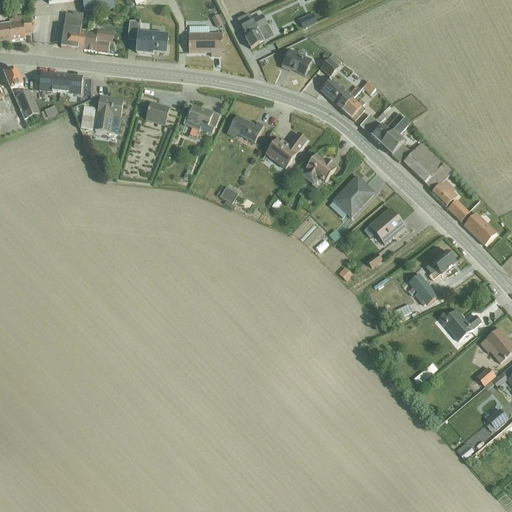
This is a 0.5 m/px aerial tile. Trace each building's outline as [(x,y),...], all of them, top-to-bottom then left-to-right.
[(51,0),(52,4),(77,0),(82,0),(84,12),(115,7),(114,0),(51,0)] [(134,0),(138,9),(148,5),(146,0),(134,0)] [(264,11),(275,34),(292,26),(280,3),(264,11)] [(311,15),(296,23),(303,35),(317,26),(311,15)] [(0,46),(27,43),(34,32),(33,18),(21,21),(21,27),(0,28),(0,46)] [(78,32),(66,33),(66,50),(81,50),(81,37),(88,37),(88,20),(78,20),(78,32)] [(129,41),(137,42),(139,23),(130,22),(129,41)] [(264,25),(246,34),(253,46),(270,37),(264,25)] [(144,37),(143,54),(170,56),(171,39),(144,37)] [(223,37),(195,37),(195,52),(223,52),(223,37)] [(111,40),(92,40),(92,53),(111,53),(111,40)] [(295,54),(285,72),(301,80),(310,62),(295,54)] [(330,60),(322,70),(332,79),(340,69),(330,60)] [(32,98),(30,93),(27,95),(17,73),(8,73),(4,75),(24,122),(40,115),(32,98)] [(79,79),(35,75),(33,94),(30,93),(32,98),(53,100),(54,89),(78,91),(79,79)] [(330,77),(318,89),(351,122),(363,110),(330,77)] [(356,97),(362,90),(371,98),(377,91),(365,80),(353,94),(356,97)] [(94,132),(118,136),(124,103),(100,99),(98,115),(97,115),(94,132)] [(170,110),(151,105),(145,122),(165,128),(170,110)] [(189,118),(186,124),(201,130),(200,132),(212,136),(214,129),(216,129),(220,117),(207,113),(206,114),(192,109),(190,115),(189,114),(188,117),(189,118)] [(51,110),(42,114),(45,122),(55,118),(51,110)] [(374,113),(362,125),(395,158),(409,144),(401,137),(413,125),(400,112),(390,122),(386,126),(374,113)] [(95,118),(84,116),(82,127),(93,129),(95,118)] [(236,136),(254,146),(263,128),(258,125),(256,128),(237,118),(227,136),(235,140),(236,136)] [(278,140),(265,157),(285,173),(308,143),(299,136),(290,148),(278,140)] [(404,165),(433,193),(446,181),(452,174),(423,146),(404,165)] [(324,164),(316,157),(301,178),(312,186),(311,187),(319,193),(335,172),(335,171),(337,169),(326,161),(324,164)] [(374,195),(357,179),(329,208),(343,220),(346,217),(350,221),(374,195)] [(446,209),(458,196),(454,192),(456,190),(446,181),(433,193),(432,195),(446,209)] [(238,196),(227,189),(221,199),(227,202),(225,206),(234,211),(235,208),(232,206),(238,196)] [(281,205),(277,202),(272,209),(276,212),(281,205)] [(470,215),(457,203),(448,211),(461,224),(470,215)] [(406,229),(390,210),(364,232),(370,240),(375,236),(384,247),(406,229)] [(497,235),(477,215),(465,227),(485,248),(497,235)] [(336,232),(329,237),(335,244),(342,238),(336,232)] [(325,242),(315,250),(319,255),(329,247),(325,242)] [(456,264),(447,253),(426,269),(432,277),(431,278),(433,281),(436,281),(456,264)] [(378,256),(367,264),(371,270),(382,262),(378,256)] [(345,271),(340,277),(349,284),(353,279),(345,271)] [(419,276),(409,285),(427,307),(438,298),(419,276)] [(402,320),(413,315),(408,306),(398,311),(402,320)] [(447,314),(439,320),(458,344),(481,325),(476,318),(467,325),(456,312),(450,317),(447,314)] [(498,331),(480,346),(488,355),(490,354),(500,366),(511,356),(511,345),(508,340),(507,342),(498,331)] [(432,364),(411,380),(416,386),(437,370),(432,364)] [(511,366),(493,382),(499,389),(507,382),(511,388),(511,366)] [(488,371),(479,378),(485,386),(494,378),(488,371)] [(395,381),(400,387),(405,383),(400,377),(395,381)] [(488,421),(496,430),(507,420),(499,411),(488,421)] [(473,453),(469,448),(461,455),(465,460),(473,453)]
